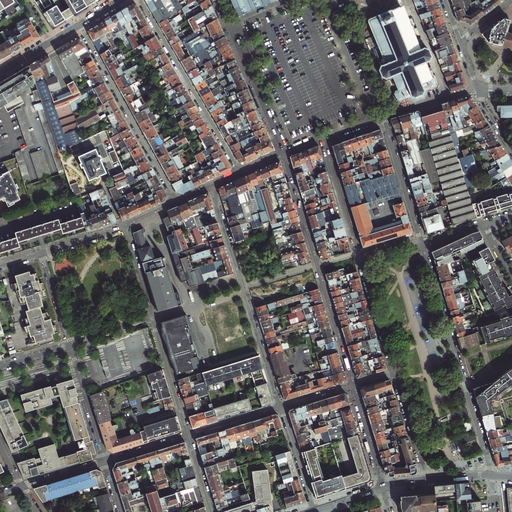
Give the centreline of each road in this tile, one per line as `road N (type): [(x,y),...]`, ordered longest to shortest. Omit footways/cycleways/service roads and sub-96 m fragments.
road 1 (residential): [(491,474),(420,242)]
road 2 (residential): [(281,154),(352,385)]
road 3 (residential): [(280,407),(210,187)]
road 4 (residential): [(124,227),(187,435)]
road 5 (residential): [(175,203),(79,25)]
road 6 (residential): [(140,0),(238,174)]
road 7 (tertiary): [(229,29),(281,154)]
road 8 (residential): [(419,239),(384,118)]
road 9 (residential): [(374,121),(326,6)]
road 10 (residential): [(323,139),(360,257)]
road 11 (residential): [(105,460),(70,344)]
